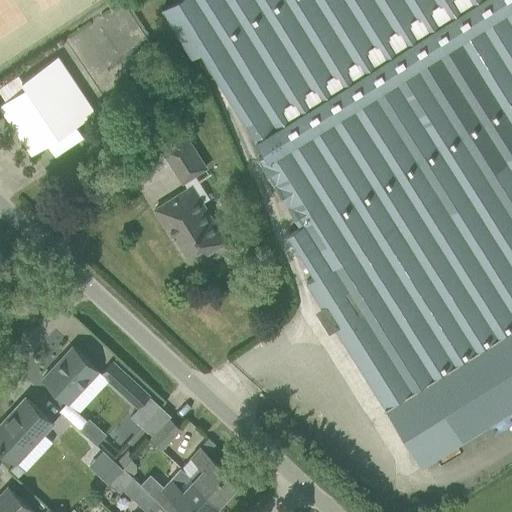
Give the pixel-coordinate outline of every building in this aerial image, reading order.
[(511,0),(175,0),(161,9),(175,31),(192,58),(193,57),(201,52),(233,101),(255,136),(266,153),(258,158),(299,224),(287,231),(315,275),(308,279),(423,462),(511,406),(511,0)] [(76,124),(94,111),(57,56),(22,80),(26,86),(0,103),(0,105),(32,153),(47,143),(55,155),(84,136),(76,124)] [(183,181),(188,188),(155,208),(172,236),(175,234),(187,254),(202,245),(207,253),(226,241),(203,202),(210,198),(195,174),(206,167),(186,136),(163,150),(183,181)] [(72,345),(42,378),(57,391),(68,402),(79,412),(107,381),(100,374),(102,373),(98,369),(72,345)] [(149,395),(112,361),(102,373),(100,374),(107,381),(137,408),(149,395)] [(149,395),(137,408),(130,416),(152,436),(169,418),(171,415),(149,395)] [(25,396),(0,422),(0,447),(16,462),(23,469),(37,455),(29,448),(53,422),(40,410),(25,396)] [(150,438),(161,449),(180,429),(169,418),(152,436),(150,438)] [(191,456),(190,457),(201,467),(192,477),(220,503),(239,483),(200,446),(191,456)] [(122,454),(116,462),(122,468),(131,459),(131,458),(128,456),(122,454)] [(112,479),(122,468),(116,462),(113,459),(99,474),(109,483),(112,479)] [(188,511),(211,511),(220,503),(192,477),(181,467),(171,479),(163,487),(158,482),(149,492),(157,500),(168,509),(176,500),(188,511)] [(133,478),(122,468),(112,479),(123,489),(147,511),(157,500),(149,492),(143,486),(133,478)] [(0,494),(0,511),(31,511),(33,510),(7,486),(0,494)]
